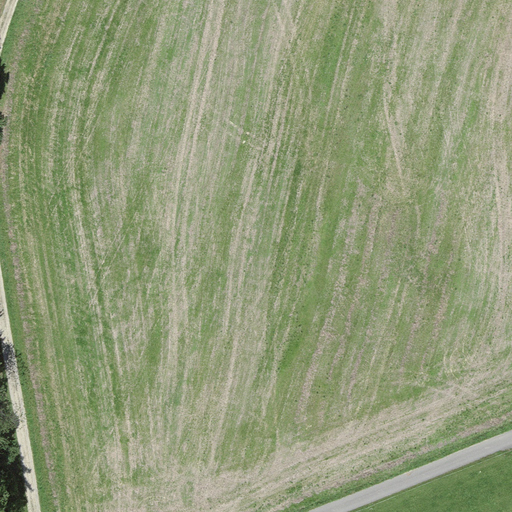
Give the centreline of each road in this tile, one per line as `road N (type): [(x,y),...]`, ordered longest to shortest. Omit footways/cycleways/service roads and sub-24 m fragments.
road 1 (track): [(35,511),(0,280)]
road 2 (track): [(316,511),(511,436)]
